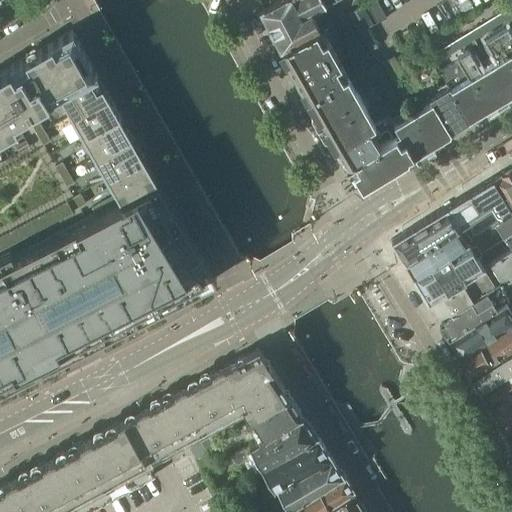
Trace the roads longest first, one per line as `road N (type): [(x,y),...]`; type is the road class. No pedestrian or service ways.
road 1 (residential): [(75,5),(252,304)]
road 2 (unclassified): [(511,491),(351,230)]
road 3 (tertiary): [(252,304),(0,435)]
road 4 (residential): [(230,0),(351,230)]
road 5 (residential): [(252,304),(380,511)]
road 6 (tertiary): [(351,230),(511,134)]
road 7 (tertiary): [(252,304),(351,230)]
